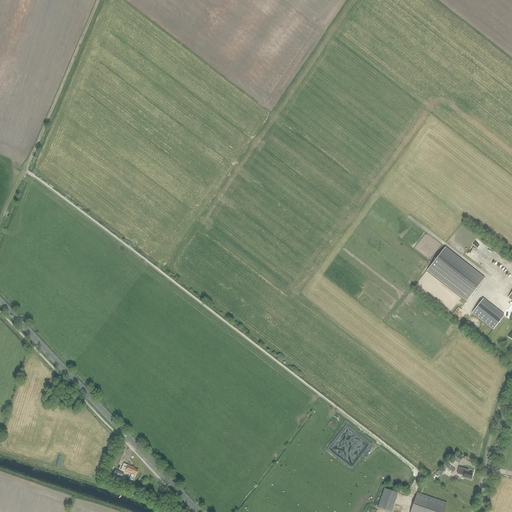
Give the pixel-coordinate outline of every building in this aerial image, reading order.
[(484,278),(445,247),(427,270),(466,301),(484,278)] [(504,315),(483,298),(472,313),(493,330),(504,315)] [(452,458),(459,463),(463,458),(455,453),(452,458)] [(445,462),(442,466),(452,474),(455,469),(445,462)] [(127,465),(124,463),(121,471),(124,472),(125,472),(131,474),(130,476),(130,478),(129,479),(129,480),(130,480),(130,481),(131,481),(132,481),(133,480),(135,476),(136,476),(138,470),(134,469),(135,468),(128,465),(127,465)] [(457,474),(460,474),(464,475),(463,477),(471,480),(471,479),(472,479),(472,477),(472,476),(472,474),(468,472),(469,470),(465,469),(459,467),(457,474)] [(121,482),(122,478),(124,474),(116,470),(112,478),(121,482)] [(391,511),(398,493),(384,488),(378,507),(391,511)] [(443,511),(447,503),(417,492),(410,511),(443,511)] [(378,511),(324,494),(317,511),(378,511)]
